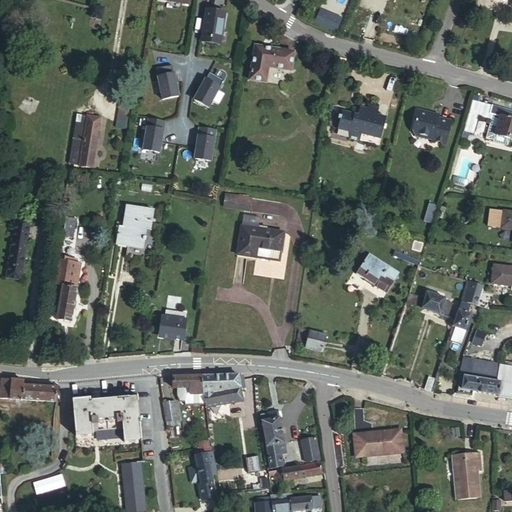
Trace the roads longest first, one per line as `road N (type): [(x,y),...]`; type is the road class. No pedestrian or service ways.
road 1 (secondary): [(511,420),(328,375)]
road 2 (secondary): [(328,375),(241,364),(147,366)]
road 3 (unknown): [(128,0),(104,140),(110,150),(101,162)]
road 4 (residential): [(285,11),(328,39),(433,66)]
road 5 (secondary): [(147,366),(73,375),(0,370)]
road 6 (residential): [(147,366),(170,511)]
road 7 (unclassified): [(337,511),(323,403),(328,375)]
road 8 (residential): [(202,0),(180,130)]
